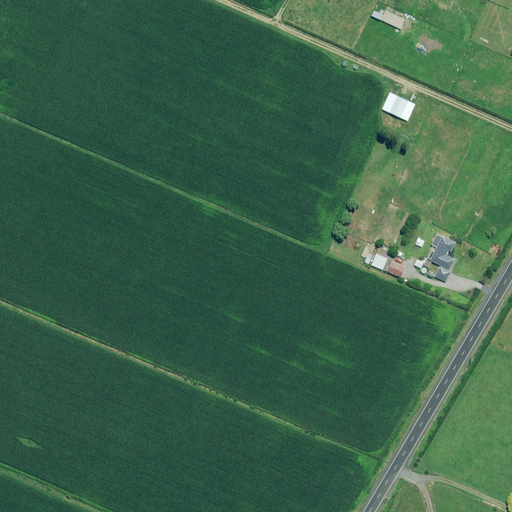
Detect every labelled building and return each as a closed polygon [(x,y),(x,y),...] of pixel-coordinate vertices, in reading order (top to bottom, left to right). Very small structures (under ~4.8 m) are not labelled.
[(383,14),(374,10),(372,16),(401,29),(405,20),(384,11),(383,14)] [(390,93),(383,109),(408,121),(415,105),(390,93)] [(435,277),(446,282),(456,259),(447,255),(449,250),(452,251),(456,242),(437,234),(435,238),(439,239),(431,260),(441,264),(435,277)] [(388,259),(376,254),(371,265),(383,270),(388,259)] [(406,267),(391,260),(387,271),(401,278),(406,267)]
